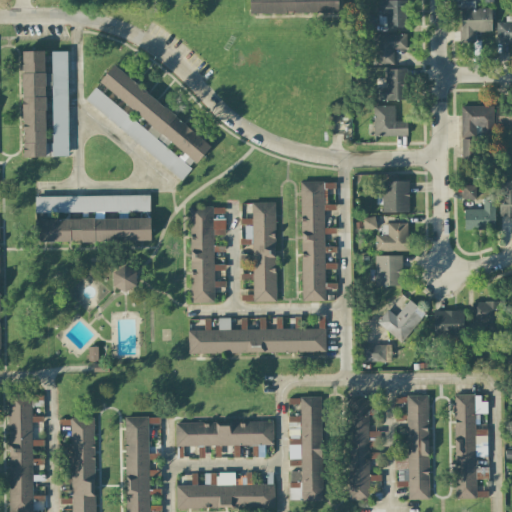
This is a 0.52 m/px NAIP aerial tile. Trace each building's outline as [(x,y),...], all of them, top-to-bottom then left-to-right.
[(337,0),(249,0),(250,14),(338,12),(337,0)] [(406,26),(405,0),(389,0),(378,0),(379,27),(406,26)] [(491,32),(491,8),(474,8),(474,1),(460,2),(460,43),(475,43),(475,32),(491,32)] [(511,42),(511,16),(505,16),(505,22),(496,22),(496,43),(511,42)] [(393,64),(393,49),(406,48),(405,34),(371,35),(372,65),(393,64)] [(22,157),(44,157),(44,51),(22,51),(22,157)] [(69,156),(66,51),(51,52),(53,156),(69,156)] [(97,84),(198,162),(212,143),(111,66),(97,84)] [(406,69),(384,69),(385,87),(375,87),(376,101),(406,100),(406,69)] [(84,100),(181,181),(191,168),(95,88),(84,100)] [(406,121),(394,121),(394,105),(372,106),(372,136),(406,136),(406,121)] [(498,127),(511,126),(511,105),(497,107),(498,127)] [(460,106),(461,157),(477,157),(477,137),(493,137),(493,106),(460,106)] [(511,180),(499,181),(499,215),(511,215),(511,180)] [(302,301),(325,301),(324,269),(335,268),(335,263),(324,263),(324,253),(336,252),(335,246),(324,247),(324,234),(335,234),(335,228),(324,228),(323,210),(335,210),(335,204),(327,205),(326,189),(335,189),(334,181),(299,182),(302,301)] [(408,181),(381,182),(382,212),(408,212),(408,181)] [(475,186),(462,185),(462,199),(475,199),(475,186)] [(150,241),(150,218),(103,219),(103,211),(149,211),(149,195),(34,197),(35,213),(93,212),(93,218),(40,219),(41,242),(150,241)] [(463,209),(464,229),(495,229),(494,198),(483,199),(483,209),(463,209)] [(252,244),(253,294),(241,295),(241,302),(276,301),(274,202),(251,203),(252,219),(242,219),(242,244),(252,244)] [(190,303),(215,303),(215,287),(225,287),(225,282),(214,282),(214,270),(221,270),(220,264),(213,265),(213,235),(224,235),(224,207),(189,207),(190,303)] [(363,231),(376,229),(374,216),(362,218),(363,231)] [(408,251),(407,223),(387,223),(387,235),(374,235),(375,251),(408,251)] [(401,255),(375,256),(376,286),(401,285),(401,255)] [(135,290),(136,268),(112,268),(112,289),(135,290)] [(404,342),(424,311),(407,301),(397,316),(386,309),(376,325),(404,342)] [(501,333),(500,301),(471,302),(472,324),(486,324),(486,334),(501,333)] [(462,310),(433,311),(433,337),(463,336),(462,310)] [(324,351),(323,328),(281,329),(281,317),(278,317),(278,322),(276,322),(276,329),(265,329),(264,328),(246,329),(245,318),(240,318),(240,329),(229,330),(229,318),(218,318),(218,330),(187,331),(188,354),(324,351)] [(385,345),(361,345),(362,362),(385,361),(385,345)] [(97,360),(97,347),(88,347),(88,361),(97,360)] [(455,499),(487,498),(487,492),(476,492),(475,479),(488,478),(487,450),(475,451),(475,435),(486,435),(486,429),(474,429),(474,414),(486,414),(486,407),(474,408),(474,394),(452,395),(455,499)] [(429,499),(427,395),(406,395),(407,458),(396,459),(396,486),(407,486),(408,499),(429,499)] [(322,500),(321,396),(299,397),(299,416),(288,417),(289,466),(300,466),(300,471),(289,471),(289,501),(322,500)] [(349,501),(369,500),(368,447),(375,446),(374,435),(368,435),(367,396),(346,396),(349,501)] [(94,511),(93,417),(70,418),(71,511),(94,511)] [(125,511),(148,511),(149,511),(160,511),(160,505),(148,505),(147,423),(159,423),(159,417),(124,417),(125,511)] [(175,446),(273,445),(272,422),(175,423),(175,446)] [(176,508),(274,507),(274,484),(251,484),(251,473),(203,473),(204,485),(196,485),(196,473),(191,473),(191,485),(175,485),(176,508)]
